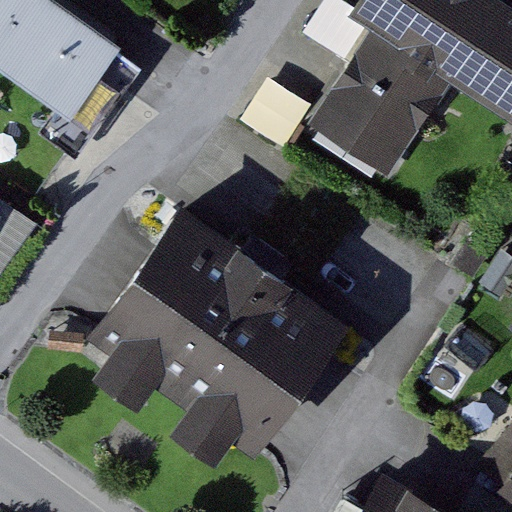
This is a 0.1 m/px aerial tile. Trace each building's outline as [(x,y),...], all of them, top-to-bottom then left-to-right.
[(124,50),(56,0),(0,0),(0,70),(69,123),(124,50)] [(511,5),(504,0),(372,0),(351,31),(378,50),(324,128),(399,179),(460,91),(511,126),(511,5)] [(267,69),(242,114),(284,138),(309,93),(267,69)] [(350,334),(182,213),(90,339),(258,461),(350,334)] [(511,417),(484,450),(508,470),(511,464),(511,417)] [(511,475),(496,495),(511,508),(511,475)] [(439,511),(381,480),(363,511),(439,511)]
